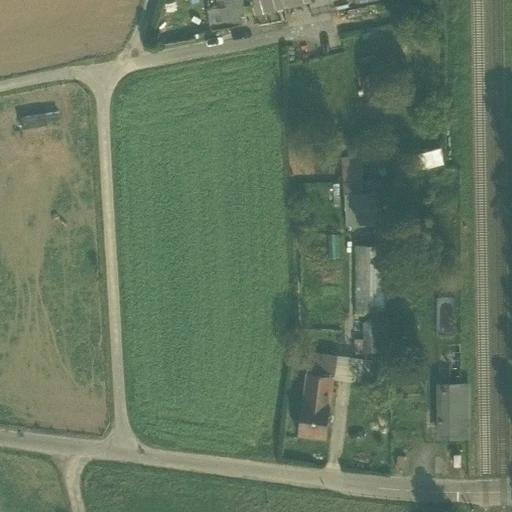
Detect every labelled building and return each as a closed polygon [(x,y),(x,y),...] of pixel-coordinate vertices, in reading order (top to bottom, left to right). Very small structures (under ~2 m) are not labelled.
[(207,9),(210,30),(247,25),(242,0),(224,0),(226,7),(218,8),(207,9)] [(283,7),(281,0),(251,0),(255,13),(283,7)] [(189,20),(163,24),(165,38),(191,34),(189,20)] [(18,118),(21,130),(60,122),(58,110),(18,118)] [(343,161),(343,178),(359,178),(359,161),(343,161)] [(343,178),(343,195),(360,194),(359,178),(343,178)] [(360,194),(343,195),(345,226),(378,224),(377,193),(360,194)] [(354,311),(386,310),(386,246),(353,246),(354,311)] [(386,322),(363,322),(364,352),(387,352),(386,322)] [(307,373),(334,377),(336,357),(309,353),(307,373)] [(334,377),(333,379),(351,381),(354,359),(336,357),(334,377)] [(370,361),(354,359),(351,381),(367,384),(370,361)] [(306,373),(303,403),(330,406),(333,379),(334,377),(307,373),(306,373)] [(467,401),(467,384),(439,384),(440,437),(460,437),(460,420),(450,420),(450,406),(448,406),(448,401),(467,401)] [(460,420),(460,437),(467,436),(467,401),(448,401),(448,406),(450,406),(450,420),(460,420)] [(330,406),(303,403),(298,435),(326,438),(330,406)]
